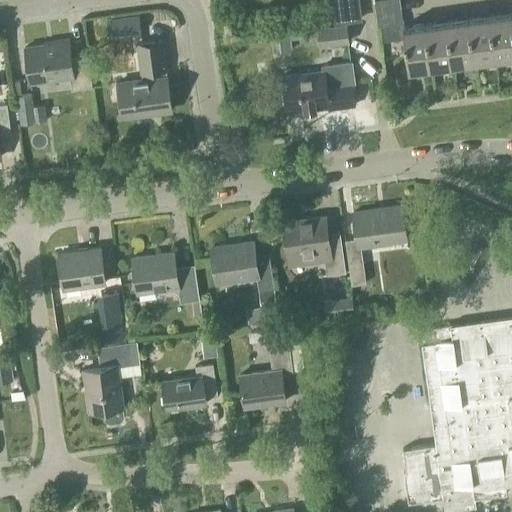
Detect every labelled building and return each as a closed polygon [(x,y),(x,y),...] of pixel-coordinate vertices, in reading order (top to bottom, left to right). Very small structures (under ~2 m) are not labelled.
[(331,0),(335,22),(360,19),(357,0),(331,0)] [(374,0),(377,26),(382,25),(404,22),(403,18),(402,18),(399,0),(374,0)] [(495,55),(511,52),(511,19),(511,11),(489,14),(495,55)] [(474,58),(495,55),(489,14),(468,17),(474,58)] [(131,30),(141,29),(139,15),(111,18),(111,23),(130,21),(131,30)] [(452,61),(474,58),(468,17),(447,20),(452,61)] [(431,64),(452,61),(447,20),(425,23),(431,64)] [(431,64),(425,23),(404,26),(403,26),(405,38),(409,67),(431,64)] [(322,45),(348,41),(346,24),(320,28),(322,45)] [(290,50),(288,33),(271,36),(273,53),(290,50)] [(73,89),(93,87),(89,57),(72,59),(70,40),(55,42),(55,44),(26,48),(31,83),(71,77),(73,89)] [(123,117),(172,110),(168,77),(166,77),(165,70),(167,70),(163,41),(139,44),(143,73),(145,73),(146,80),(118,84),(123,117)] [(352,82),(354,81),(351,61),(322,65),(323,70),(282,76),(287,111),(304,109),(305,112),(316,110),(316,107),(328,106),(328,108),(355,105),(352,82)] [(22,95),(16,96),(20,125),(35,122),(33,105),(31,93),(22,95)] [(0,157),(0,156),(0,135),(11,134),(7,104),(0,104),(0,157)] [(391,239),(406,237),(402,205),(353,212),(356,238),(345,240),(351,285),(366,283),(361,247),(391,243),(391,239)] [(339,230),(327,232),(325,216),(283,222),(289,266),(325,261),(327,274),(345,272),(339,230)] [(263,305),(276,304),(269,253),(257,255),(255,241),(212,247),(218,282),(258,276),(263,305)] [(63,289),(106,284),(101,248),(59,254),(63,289)] [(194,266),(176,268),(174,253),(133,258),(138,293),(178,287),(180,303),(199,301),(194,266)] [(118,291),(97,294),(103,343),(125,340),(118,291)] [(326,314),(354,310),(352,297),(324,301),(325,304),(326,314)] [(506,485),(511,484),(511,315),(450,324),(452,339),(421,343),(430,408),(433,423),(435,443),(402,447),(405,469),(403,470),(408,502),(443,497),(445,509),(477,505),(476,497),(507,493),(506,485)] [(282,374),(293,373),(286,327),(266,330),(272,370),(240,374),(244,406),(285,401),(282,374)] [(215,338),(202,340),(204,355),(217,353),(216,341),(215,338)] [(118,366),(141,362),(138,340),(97,346),(100,367),(82,370),(88,411),(103,409),(104,419),(106,421),(110,423),(119,422),(122,419),(124,416),(122,406),(124,406),(118,366)] [(0,381),(13,380),(10,355),(0,356),(0,381)] [(205,397),(217,395),(213,364),(195,366),(196,376),(162,380),(166,409),(206,403),(205,397)]
